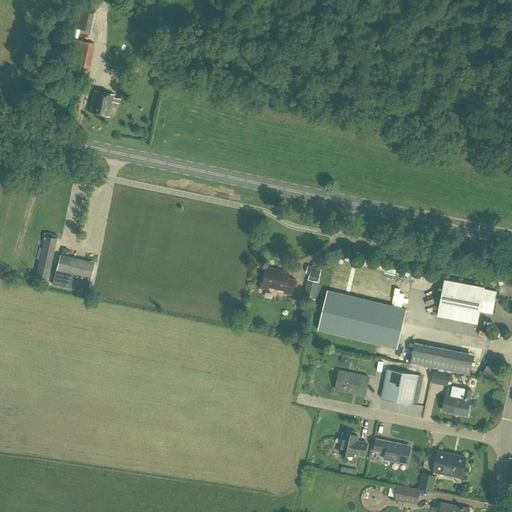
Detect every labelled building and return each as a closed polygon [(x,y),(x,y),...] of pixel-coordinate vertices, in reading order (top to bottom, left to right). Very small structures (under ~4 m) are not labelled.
[(89,13),(88,34),(95,35),(97,14),(89,13)] [(88,73),(94,43),(72,39),(67,69),(88,73)] [(128,99),(135,94),(128,85),(121,90),(128,99)] [(109,117),(114,95),(93,91),(89,112),(109,117)] [(47,278),(56,239),(44,236),(35,276),(47,278)] [(60,257),(53,255),(51,265),(57,267),(56,267),(52,285),(87,293),(93,266),(70,261),(71,258),(60,255),(60,257)] [(321,269),(308,266),(306,273),(320,276),(321,269)] [(292,295),(295,281),(288,279),(289,274),(277,271),(278,270),(267,268),(264,282),(270,284),(269,288),(285,291),(284,293),(292,295)] [(491,314),(496,292),(484,289),(484,287),(445,279),(438,316),(477,323),(480,311),(491,314)] [(315,300),(319,282),(307,280),(303,297),(315,300)] [(397,350),(407,309),(327,290),(317,331),(397,350)] [(491,343),(493,335),(487,334),(485,342),(491,343)] [(470,375),(474,354),(414,342),(410,363),(470,375)] [(475,359),(484,360),(485,351),(476,350),(475,359)] [(487,365),(483,372),(493,378),(497,371),(487,365)] [(412,404),(418,376),(387,369),(381,398),(412,404)] [(450,373),(439,371),(437,384),(448,386),(450,373)] [(365,395),(368,378),(339,372),(336,390),(365,395)] [(470,400),(472,390),(465,389),(463,399),(446,395),(442,411),(467,416),(470,400)] [(372,428),(369,437),(375,439),(377,430),(372,428)] [(357,434),(355,432),(347,430),(345,431),(345,433),(343,433),(339,453),(353,456),(354,453),(364,456),(367,444),(356,441),(358,436),(356,436),(357,434)] [(407,462),(410,448),(398,446),(398,444),(388,442),(384,459),(396,462),(397,460),(407,462)] [(468,464),(465,463),(466,458),(437,452),(433,472),(462,478),(463,474),(463,473),(466,473),(469,471),(470,467),(468,464)] [(436,476),(422,473),(419,489),(433,492),(436,476)] [(417,504),(420,492),(397,487),(395,500),(417,504)] [(377,506),(385,504),(382,495),(375,497),(377,506)]
